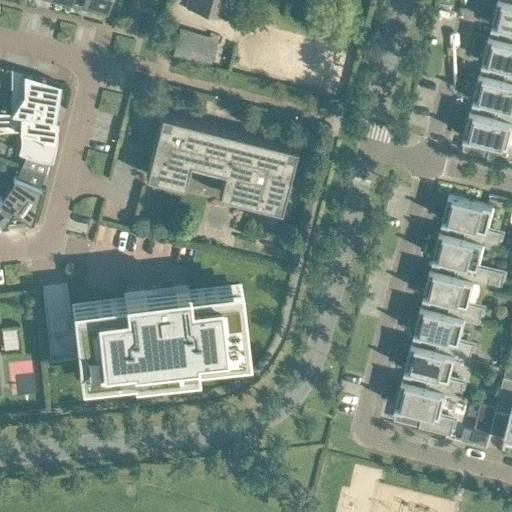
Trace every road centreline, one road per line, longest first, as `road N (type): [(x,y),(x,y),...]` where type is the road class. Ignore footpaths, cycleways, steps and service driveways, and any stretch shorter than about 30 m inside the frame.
road 1 (residential): [(0,457),(219,430),(261,418),(300,392),(321,349),(370,153)]
road 2 (residential): [(0,251),(51,245),(96,61),(0,37)]
road 3 (residential): [(362,424),(427,167)]
road 4 (residential): [(427,167),(469,0)]
road 5 (residential): [(362,424),(377,445),(511,478)]
road 6 (residential): [(370,153),(409,0)]
